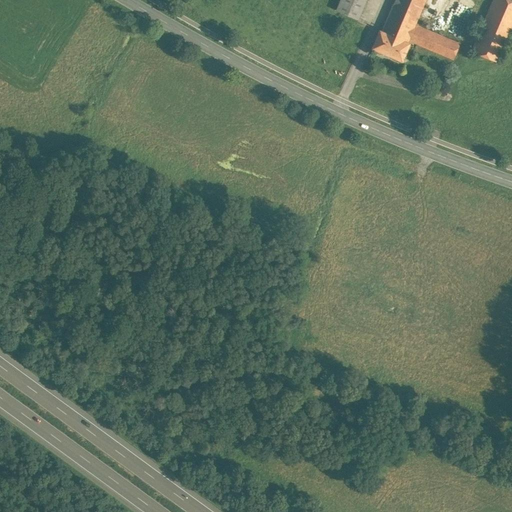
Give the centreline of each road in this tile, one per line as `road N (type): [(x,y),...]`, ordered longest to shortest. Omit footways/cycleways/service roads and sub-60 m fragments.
road 1 (secondary): [(511,180),(315,102),(128,0)]
road 2 (motorway): [(202,511),(0,362)]
road 3 (motorway): [(0,394),(159,511)]
